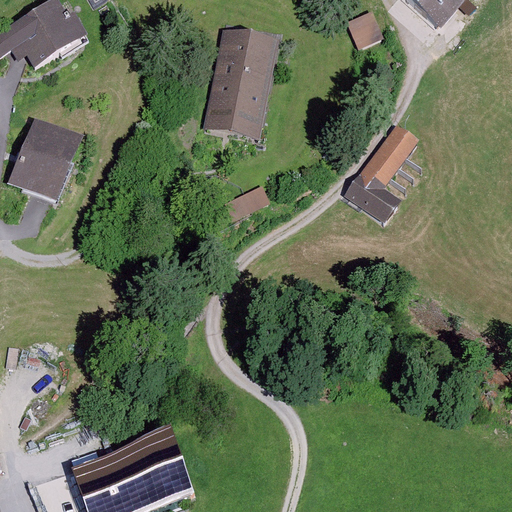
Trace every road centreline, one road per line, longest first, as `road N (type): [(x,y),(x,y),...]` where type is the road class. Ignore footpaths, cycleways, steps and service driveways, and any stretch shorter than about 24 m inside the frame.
road 1 (track): [(290,511),(299,442),(273,405),(229,369),(213,331),(221,284),(323,209),(395,116),(419,69),(418,49),(388,0)]
road 2 (track): [(0,237),(30,259),(60,262),(172,213)]
